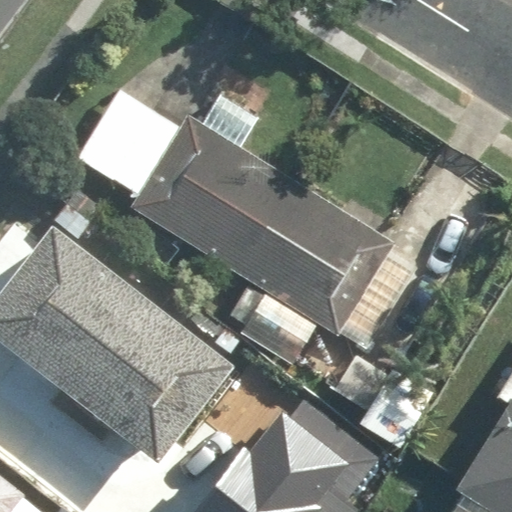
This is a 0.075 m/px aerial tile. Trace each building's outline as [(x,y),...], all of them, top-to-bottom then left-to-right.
[(146,208),(257,278),(232,318),(307,365),(333,325),(347,334),(353,325),(380,342),(430,261),(247,146),(264,120),(224,95),(208,122),(202,118),(196,129),(130,88),(87,157),(152,198),(146,208)] [(74,206),(0,300),(0,318),(178,457),(260,352),(74,206)] [(364,349),(344,384),(393,413),(413,378),(364,349)] [(511,420),(457,510),(460,511),(511,511),(511,379),(506,388),(511,391),(511,420)] [(0,465),(0,511),(51,511),(52,510),(0,465)]
